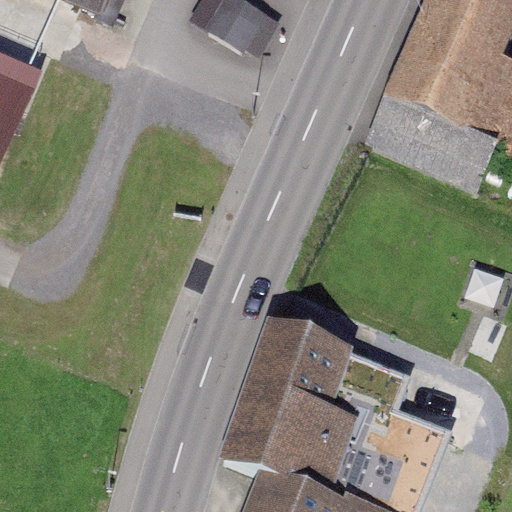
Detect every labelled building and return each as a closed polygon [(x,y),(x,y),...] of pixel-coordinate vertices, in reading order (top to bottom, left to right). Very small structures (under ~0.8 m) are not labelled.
[(42,0),(102,26),(112,0),(42,0)] [(511,65),(511,0),(449,0),(398,116),(511,166),(511,76),(508,75),(511,65)] [(209,44),(247,66),(268,30),(230,8),(209,44)] [(0,221),(52,101),(0,79),(0,221)] [(357,355),(275,322),(219,459),(264,477),(332,505),(336,495),(364,428),(332,415),(357,355)] [(332,505),(264,477),(250,511),(388,511),(348,496),(347,500),(336,495),(332,505)]
